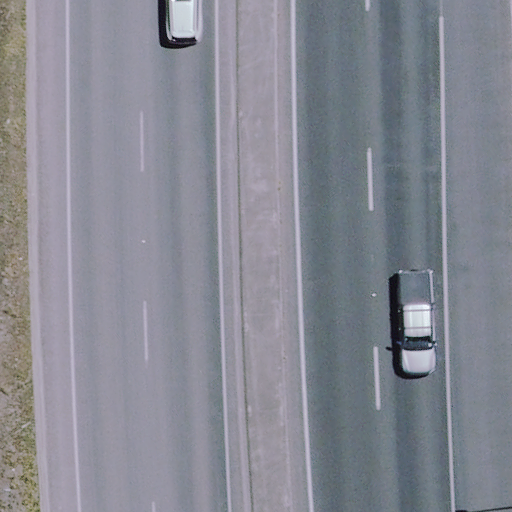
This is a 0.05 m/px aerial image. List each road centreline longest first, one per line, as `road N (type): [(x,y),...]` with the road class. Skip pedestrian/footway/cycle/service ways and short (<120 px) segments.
road 1 (secondary): [(153,511),(135,316),(131,0)]
road 2 (secondary): [(371,0),(383,511)]
